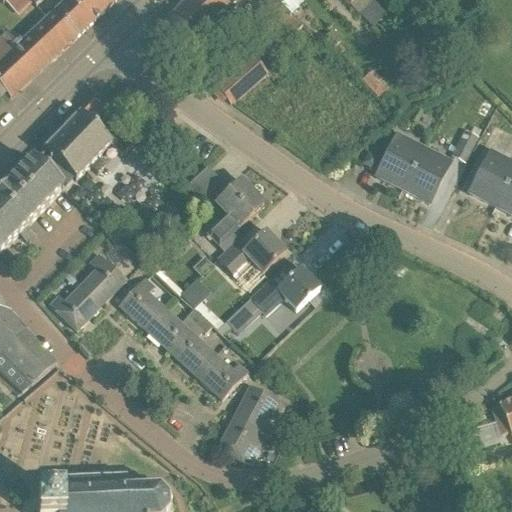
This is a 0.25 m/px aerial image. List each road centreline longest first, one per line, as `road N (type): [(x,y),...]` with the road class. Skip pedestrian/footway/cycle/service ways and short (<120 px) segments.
road 1 (residential): [(511,369),(382,452),(325,471),(247,482),(180,460),(0,285)]
road 2 (residential): [(511,290),(328,203),(110,40)]
road 3 (tertiary): [(0,147),(110,40)]
